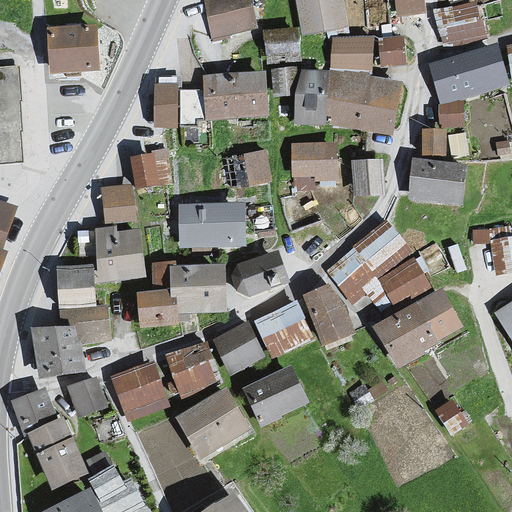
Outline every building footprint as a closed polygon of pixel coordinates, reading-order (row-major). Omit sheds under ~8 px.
[(349,0),(301,0),(307,32),(354,23),(349,0)] [(425,0),(399,0),(401,9),(426,5),(425,0)] [(483,5),(440,14),(447,47),(490,38),(483,5)] [(102,29),(53,34),(58,77),(106,72),(102,29)] [(301,31),(267,34),(270,63),(304,60),(301,31)] [(412,40),(332,36),(331,63),(411,66),(412,40)] [(501,54),(436,71),(445,105),(510,88),(501,54)] [(300,70),(274,74),(278,100),(303,96),(300,70)] [(335,75),(305,73),(303,96),(301,126),(331,128),(335,75)] [(266,74),(205,81),(210,123),(271,115),(266,74)] [(393,137),(400,88),(339,79),(332,129),(393,137)] [(182,88),(159,90),(162,132),(206,129),(203,86),(182,88)] [(443,125),(470,127),(472,105),(445,105),(443,125)] [(454,134),(430,136),(431,155),(455,153),(454,134)] [(511,143),(496,144),(497,159),(511,158),(511,143)] [(342,148),(295,148),(295,180),(342,180),(342,148)] [(237,179),(247,178),(246,151),(236,151),(237,179)] [(154,153),(130,157),(136,189),(160,185),(154,153)] [(273,154),(249,159),(255,188),(278,183),(273,154)] [(381,160),(354,162),(356,195),(383,193),(381,160)] [(471,170),(417,164),(412,201),(466,208),(471,170)] [(133,184),(101,187),(105,223),(137,219),(133,184)] [(252,204),(182,205),(182,252),(253,251),(252,204)] [(0,293),(12,261),(1,257),(18,213),(0,206),(0,293)] [(393,218),(330,269),(353,296),(415,245),(393,218)] [(475,237),(509,233),(507,221),(473,226),(475,237)] [(145,232),(100,235),(104,285),(149,282),(145,232)] [(511,236),(490,239),(495,276),(511,273),(511,236)] [(277,253),(240,265),(235,275),(238,289),(249,294),(287,280),(277,253)] [(420,262),(382,280),(393,304),(431,286),(420,262)] [(99,267),(61,272),(66,314),(104,309),(99,267)] [(176,293),(141,296),(144,330),(184,327),(183,313),(231,309),(228,271),(174,276),(176,293)] [(337,288),(308,300),(329,348),(358,335),(337,288)] [(444,293),(379,333),(401,367),(466,327),(444,293)] [(296,308),(262,324),(279,361),(314,345),(296,308)] [(511,308),(501,315),(511,331),(511,308)] [(83,325),(39,328),(41,358),(85,355),(83,325)] [(250,327),(221,341),(236,373),(266,359),(250,327)] [(209,346),(170,361),(183,395),(222,380),(209,346)] [(155,366),(117,380),(132,419),(169,405),(155,366)] [(295,371),(249,393),(265,428),(311,407),(295,371)] [(100,383),(69,393),(79,422),(110,411),(100,383)] [(49,393),(15,409),(53,491),(87,476),(49,393)] [(231,397),(184,424),(205,460),(252,433),(231,397)] [(456,401),(435,416),(454,442),(475,427),(456,401)] [(115,473),(95,483),(106,504),(126,494),(115,473)] [(103,511),(93,493),(54,511),(103,511)] [(248,511),(239,500),(223,511),(248,511)]
